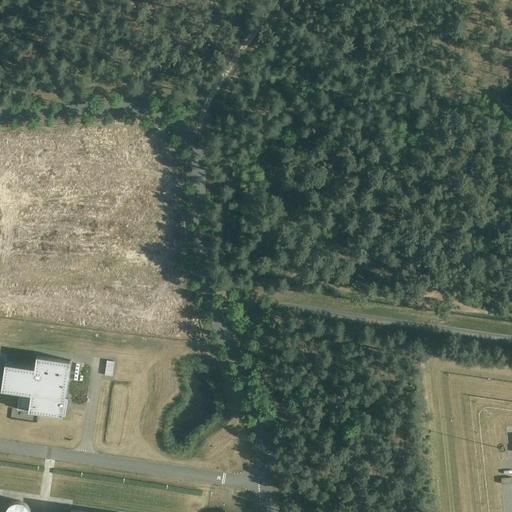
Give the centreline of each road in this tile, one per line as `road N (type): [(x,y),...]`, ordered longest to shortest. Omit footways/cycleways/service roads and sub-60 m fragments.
road 1 (unclassified): [(268,511),(258,404),(218,322),(202,262),(197,151),(188,132),(144,111),(0,114)]
road 2 (track): [(511,315),(467,311),(442,296),(394,301),(273,285),(214,240),(213,102),(282,0)]
road 3 (unknown): [(511,113),(490,95),(375,91),(232,111)]
road 4 (unknown): [(309,0),(236,92),(232,111)]
